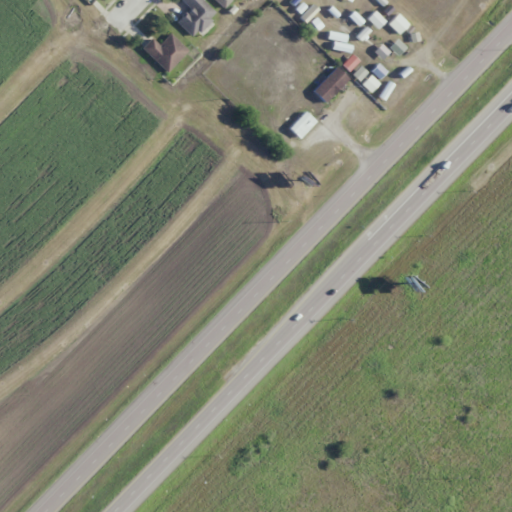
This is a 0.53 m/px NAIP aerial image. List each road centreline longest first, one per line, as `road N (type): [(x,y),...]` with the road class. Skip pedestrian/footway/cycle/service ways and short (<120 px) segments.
road 1 (trunk): [(511,27),(41,511)]
road 2 (trunk): [(110,511),(511,97)]
